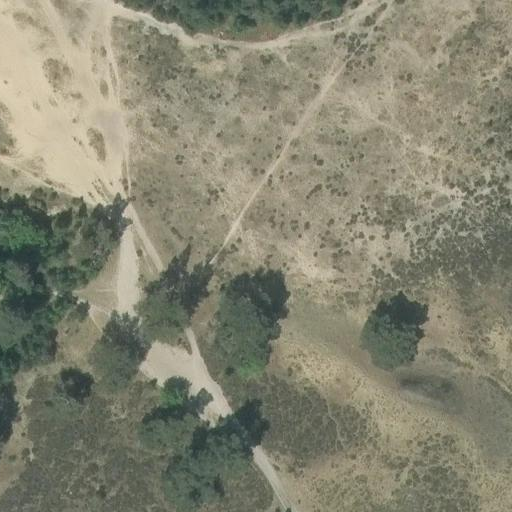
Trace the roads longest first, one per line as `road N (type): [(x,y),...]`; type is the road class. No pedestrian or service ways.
road 1 (track): [(119,303),(127,270),(123,229),(80,137),(79,37),(92,0)]
road 2 (track): [(293,511),(226,417),(127,322),(119,303)]
